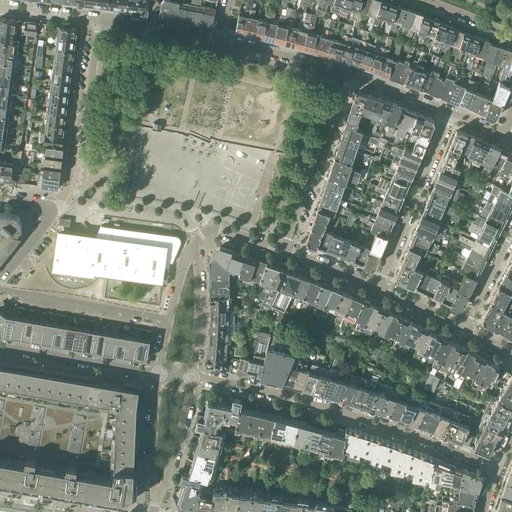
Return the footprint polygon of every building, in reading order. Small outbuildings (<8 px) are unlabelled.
[(114,8),(117,8),(118,0),(107,0),(107,7),(108,8),(113,9),(114,8)] [(126,9),(127,9),(128,0),(118,0),(117,8),(120,8),(121,10),(125,10),(126,9)] [(134,10),(137,11),(138,0),(128,0),(127,9),(128,9),(128,11),(133,11),(134,10)] [(148,13),(155,5),(159,0),(138,0),(137,11),(142,11),(142,12),(148,13)] [(151,14),(167,17),(170,0),(169,0),(163,0),(161,2),(160,8),(157,8),(155,5),(148,13),(151,14)] [(167,17),(176,19),(179,0),(174,0),(174,1),(170,0),(167,17)] [(179,0),(176,19),(184,20),(187,4),(183,3),(183,0),(179,0)] [(184,20),(192,22),(196,0),(191,0),(191,4),(187,4),(184,20)] [(196,0),(192,22),(200,23),(203,7),(199,6),(200,0),(196,0)] [(235,31),(245,34),(251,5),(252,0),(241,0),(241,2),(246,3),(243,15),(239,14),(237,23),(235,31)] [(305,0),(301,11),(304,12),(305,10),(307,5),(308,5),(310,0),(305,0)] [(316,9),(315,14),(317,15),(319,16),(324,0),(319,0),(316,9)] [(329,2),(332,4),(333,0),(324,0),(319,16),(323,17),(329,2)] [(338,14),(339,11),(342,0),(333,0),(332,4),(336,5),(333,15),(332,19),(336,20),(338,14)] [(349,9),(350,7),(352,0),(342,0),(339,11),(348,13),(349,9)] [(352,0),(350,7),(354,8),(350,19),(355,20),(361,0),(352,0)] [(363,11),(367,13),(371,0),(361,0),(355,20),(353,26),(358,27),(363,11)] [(380,0),(371,0),(367,13),(371,14),(368,21),(369,25),(372,26),(373,23),(380,0)] [(380,17),(384,18),(389,2),(381,0),(380,0),(373,23),(377,25),(380,17)] [(382,36),(387,38),(390,29),(398,5),(389,2),(384,18),(388,19),(382,36)] [(245,34),(254,36),(259,18),(253,17),(255,10),(252,9),(253,5),(251,5),(245,34)] [(398,5),(390,29),(394,30),(397,23),(401,24),(406,8),(398,5)] [(203,7),(200,23),(212,26),(215,9),(203,7)] [(273,41),(283,43),(292,9),(289,8),(287,7),(285,16),(284,20),(279,19),(273,41)] [(263,38),(273,41),(279,19),(274,18),(276,9),(271,8),(269,13),(263,38)] [(402,33),(407,34),(414,11),(406,8),(401,24),(404,25),(402,33)] [(283,43),(293,46),(297,29),(292,28),(294,20),(293,20),(295,16),(294,15),(295,10),(292,9),(283,43)] [(418,30),(422,16),(423,14),(414,11),(407,34),(403,44),(407,45),(410,36),(411,36),(413,28),(418,30)] [(254,36),(263,38),(269,13),(265,12),(264,20),(259,18),(254,36)] [(293,46),(302,49),(311,14),(311,13),(306,13),(301,30),(297,29),(293,46)] [(311,14),(302,49),(312,52),(316,34),(312,33),(317,15),(315,14),(311,13),(311,14)] [(418,40),(423,42),(431,18),(422,16),(418,30),(417,32),(421,33),(418,40)] [(0,18),(0,29),(15,32),(16,20),(0,18)] [(322,54),(330,20),(331,19),(326,18),(321,35),(316,34),(312,52),(322,54)] [(430,36),(434,37),(439,21),(438,21),(438,19),(435,18),(433,19),(431,18),(423,42),(427,44),(427,43),(430,36)] [(25,22),(16,20),(15,32),(16,32),(26,34),(31,34),(36,35),(37,35),(38,23),(25,22)] [(322,54),(332,57),(336,40),(331,38),(335,21),(330,20),(322,54)] [(437,56),(440,48),(448,24),(439,21),(434,37),(438,39),(435,46),(436,47),(433,55),(437,56)] [(332,57),(341,60),(349,25),(345,24),(340,41),(336,40),(332,57)] [(448,24),(440,48),(444,49),(445,47),(448,48),(450,45),(450,43),(456,29),(456,27),(448,24)] [(341,60),(351,63),(355,45),(350,44),(354,27),(349,25),(341,60)] [(59,26),(57,37),(75,39),(75,35),(77,34),(78,31),(76,29),(76,28),(59,26)] [(0,29),(0,40),(18,43),(19,38),(15,38),(16,32),(15,32),(0,29)] [(452,53),(456,55),(464,32),(456,29),(450,43),(450,45),(454,46),(452,53)] [(360,66),(366,42),(367,36),(368,31),(367,31),(364,30),(360,47),(355,45),(351,63),(360,66)] [(453,63),(456,64),(462,66),(463,62),(459,61),(462,53),(466,54),(467,51),(472,35),(464,32),(456,55),(453,63)] [(29,44),(33,45),(34,42),(35,42),(35,41),(36,35),(31,34),(26,34),(25,44),(29,44)] [(481,38),(472,35),(467,51),(471,52),(468,62),(472,65),(481,38)] [(57,37),(56,47),(73,50),(74,46),(76,45),(76,41),(75,40),(75,39),(57,37)] [(379,73),(388,76),(392,58),(387,57),(391,39),(387,38),(386,42),(385,47),(379,73)] [(471,69),(473,70),(477,72),(477,71),(478,72),(481,65),(477,64),(479,57),(483,58),(489,42),(489,40),(481,38),(472,65),(471,69)] [(0,47),(0,48),(0,50),(0,51),(17,53),(17,49),(18,48),(18,45),(18,44),(18,43),(0,40),(0,47)] [(365,68),(370,70),(374,52),(375,46),(375,45),(370,44),(371,43),(369,42),(366,42),(360,66),(365,68)] [(483,75),(486,76),(497,45),(489,42),(483,58),(487,60),(485,67),(486,67),(483,75)] [(487,77),(490,78),(491,78),(496,63),(501,64),(506,48),(497,45),(486,76),(487,77)] [(374,52),(370,70),(379,73),(385,47),(381,46),(380,46),(380,48),(375,46),(374,52)] [(56,47),(55,58),(72,60),(72,57),(74,56),(75,52),(73,51),(73,50),(56,47)] [(499,82),(504,84),(511,58),(511,50),(506,48),(501,64),(504,65),(502,72),(502,73),(499,82)] [(0,61),(15,64),(15,63),(16,62),(17,59),(16,58),(19,58),(19,54),(17,53),(0,51),(0,61)] [(396,79),(403,82),(411,66),(407,65),(412,55),(408,53),(404,62),(396,79)] [(418,87),(426,90),(441,58),(437,56),(433,55),(431,61),(435,62),(430,73),(426,71),(426,72),(418,87)] [(55,58),(53,69),(71,71),(71,67),(73,66),(73,62),(72,61),(72,60),(55,58)] [(388,76),(396,79),(404,62),(398,59),(398,61),(392,58),(388,76)] [(403,82),(411,85),(422,60),(419,58),(415,67),(411,66),(403,82)] [(445,59),(441,58),(426,90),(434,94),(441,78),(441,77),(437,75),(444,61),(445,59)] [(422,60),(411,85),(418,87),(426,72),(422,70),(427,61),(423,59),(422,60)] [(0,72),(14,74),(16,74),(17,70),(14,70),(15,69),(16,66),(15,64),(0,61),(0,72)] [(441,97),(455,67),(456,64),(453,63),(449,61),(447,64),(451,65),(445,80),(441,78),(434,94),(441,97)] [(458,69),(455,67),(441,97),(449,100),(458,79),(460,76),(460,75),(456,73),(458,69)] [(50,80),(52,80),(69,82),(70,78),(72,77),(72,73),(70,72),(71,71),(53,69),(52,75),(50,75),(50,80)] [(458,103),(466,107),(474,90),(470,88),(477,72),(473,70),(467,83),(458,103)] [(0,82),(12,85),(14,74),(0,72),(0,82)] [(449,100),(458,103),(467,83),(458,79),(449,100)] [(52,80),(51,90),(68,92),(68,89),(70,88),(71,84),(69,83),(69,82),(52,80)] [(467,107),(476,111),(486,87),(488,82),(485,81),(482,86),(479,92),(474,90),(466,107),(467,107)] [(0,93),(11,95),(12,91),(12,90),(13,87),(12,86),(12,85),(0,82),(0,93)] [(499,82),(492,98),(484,115),(492,118),(496,117),(510,86),(504,84),(499,82)] [(486,87),(476,111),(484,115),(492,98),(487,96),(490,89),(490,88),(486,87)] [(45,100),(49,101),(66,103),(67,99),(69,99),(69,95),(68,93),(68,92),(51,90),(50,97),(45,97),(45,100)] [(345,124),(356,128),(358,121),(367,94),(359,91),(356,93),(345,124)] [(0,104),(10,106),(10,105),(10,104),(11,101),(10,100),(11,95),(0,93),(0,104)] [(367,94),(358,121),(362,123),(365,112),(369,114),(375,97),(367,94)] [(375,97),(369,114),(373,115),(368,127),(373,128),(373,126),(383,100),(375,97)] [(383,100),(373,126),(375,127),(376,124),(378,124),(381,118),(385,119),(391,103),(383,100)] [(49,101),(48,112),(65,114),(66,110),(67,109),(68,105),(66,104),(66,103),(49,101)] [(389,122),(385,132),(391,134),(395,123),(401,107),(391,103),(385,119),(385,120),(389,122)] [(0,115),(8,116),(9,112),(10,111),(10,108),(10,107),(10,106),(0,104),(0,115)] [(394,142),(396,143),(409,110),(401,107),(395,123),(399,125),(395,135),(396,135),(394,142)] [(396,143),(399,144),(400,144),(403,138),(407,128),(411,130),(417,113),(409,110),(396,143)] [(44,121),(45,121),(64,124),(64,121),(66,120),(66,116),(65,115),(65,114),(48,112),(46,111),(45,117),(44,117),(44,121)] [(410,141),(414,143),(425,116),(417,113),(411,130),(414,131),(410,141)] [(0,125),(7,127),(7,126),(8,125),(8,122),(8,121),(8,116),(0,115),(0,125)] [(414,143),(412,149),(421,153),(434,122),(433,119),(425,116),(414,143)] [(45,121),(43,132),(62,134),(63,131),(65,130),(65,126),(64,125),(64,124),(45,121)] [(369,142),(377,145),(385,147),(386,144),(388,140),(379,137),(378,140),(361,134),(363,130),(356,128),(345,124),(343,133),(364,140),(369,142)] [(456,131),(444,162),(454,166),(457,157),(467,133),(459,130),(457,131),(456,131)] [(42,142),(47,143),(63,145),(64,134),(62,134),(43,132),(40,131),(39,135),(43,136),(42,142)] [(340,141),(363,149),(365,143),(368,144),(369,142),(377,145),(369,142),(364,140),(343,133),(340,141)] [(464,151),(467,153),(474,137),(467,133),(457,157),(461,158),(464,151)] [(462,165),(461,169),(467,172),(483,140),(474,137),(467,153),(471,154),(468,160),(465,159),(462,165)] [(25,153),(30,153),(31,154),(32,151),(33,141),(26,140),(25,153)] [(483,140),(467,172),(470,174),(472,170),(471,170),(474,163),(476,164),(478,158),(482,159),(490,143),(483,140)] [(365,158),(371,160),(378,163),(380,157),(375,155),(374,156),(363,152),(364,149),(363,149),(340,141),(337,149),(365,158)] [(47,143),(46,153),(62,155),(63,145),(47,143)] [(490,143),(482,159),(482,160),(486,162),(478,177),(483,179),(486,174),(489,170),(500,148),(490,143)] [(393,146),(392,150),(396,151),(418,161),(421,153),(412,149),(409,148),(405,146),(403,150),(393,146)] [(491,175),(495,177),(508,151),(500,148),(489,170),(492,171),(491,175)] [(337,149),(335,157),(352,163),(352,162),(353,159),(364,163),(365,158),(337,149)] [(394,156),(392,159),(415,169),(418,161),(396,151),(392,150),(390,154),(394,156)] [(505,177),(508,171),(511,161),(511,153),(508,151),(495,177),(492,183),(497,185),(501,175),(505,177)] [(44,164),(60,166),(62,155),(46,153),(44,153),(43,153),(42,157),(45,157),(44,164)] [(335,157),(331,166),(359,176),(365,178),(367,173),(360,171),(351,168),(352,163),(335,157)] [(392,159),(389,167),(412,176),(415,169),(392,159)] [(2,161),(0,176),(0,180),(9,181),(10,180),(11,180),(13,163),(2,161)] [(24,172),(26,172),(28,173),(30,162),(28,162),(20,171),(24,172)] [(444,162),(440,170),(466,181),(467,178),(468,177),(459,173),(461,169),(457,167),(454,166),(444,162)] [(40,170),(40,174),(59,177),(60,166),(44,164),(43,170),(40,170)] [(331,166),(328,177),(345,183),(347,178),(357,181),(357,180),(359,176),(331,166)] [(393,174),(392,178),(408,184),(412,176),(389,167),(386,166),(384,170),(393,174)] [(466,181),(440,170),(437,178),(459,187),(461,184),(465,185),(466,181)] [(26,172),(24,172),(16,182),(25,184),(26,172)] [(59,177),(40,174),(39,178),(38,178),(37,185),(57,188),(59,177)] [(345,183),(328,177),(325,185),(359,197),(360,194),(353,192),(353,190),(350,189),(344,186),(345,183)] [(377,186),(403,197),(405,192),(408,184),(392,178),(390,182),(384,179),(383,181),(379,179),(376,185),(377,186)] [(460,188),(459,187),(437,178),(433,187),(461,198),(462,199),(464,194),(459,192),(460,188)] [(482,186),(474,182),(472,189),(478,192),(479,192),(482,186)] [(385,194),(383,198),(400,204),(403,197),(377,186),(376,185),(370,183),(368,187),(385,194)] [(323,193),(339,199),(341,195),(352,199),(353,197),(359,199),(359,197),(325,185),(323,193)] [(491,192),(511,202),(511,192),(504,189),(501,188),(499,192),(494,189),(494,188),(490,186),(488,191),(491,192)] [(433,187),(430,194),(447,201),(449,197),(459,202),(461,198),(433,187)] [(510,211),(511,206),(511,202),(491,192),(487,200),(494,203),(510,211)] [(346,210),(350,212),(351,210),(347,208),(344,207),(345,205),(346,201),(339,199),(323,193),(320,201),(346,210)] [(427,202),(453,213),(454,209),(445,205),(447,201),(430,194),(427,202)] [(370,202),(374,203),(396,213),(400,204),(383,198),(382,202),(372,198),(370,202)] [(347,220),(348,220),(353,222),(356,214),(354,213),(352,213),(350,212),(346,210),(320,201),(317,209),(332,214),(334,215),(336,211),(348,215),(347,220)] [(464,208),(470,211),(473,203),(467,201),(464,208)] [(374,203),(370,202),(370,204),(373,205),(372,207),(373,207),(378,210),(377,214),(393,221),(396,213),(374,203)] [(427,202),(425,206),(458,220),(460,216),(453,213),(427,202)] [(482,203),(480,207),(506,219),(510,211),(494,203),(492,207),(482,203)] [(425,206),(422,214),(439,221),(441,216),(449,219),(449,218),(458,222),(458,220),(425,206)] [(479,216),(486,219),(502,227),(506,219),(480,207),(479,208),(482,210),(479,216)] [(309,244),(316,246),(320,236),(319,236),(321,231),(322,231),(326,221),(329,222),(332,214),(317,209),(307,240),(309,243),(309,244)] [(0,241),(9,249),(21,234),(17,233),(21,228),(22,227),(22,226),(21,224),(21,223),(21,221),(20,220),(19,219),(19,217),(18,216),(17,215),(16,215),(0,212),(0,241)] [(316,246),(326,250),(333,233),(327,231),(330,225),(335,227),(339,217),(334,215),(332,214),(329,222),(326,221),(322,231),(321,231),(319,236),(320,236),(316,246)] [(365,215),(364,218),(390,229),(393,221),(377,214),(375,217),(369,215),(368,215),(368,216),(365,215)] [(422,214),(419,222),(445,233),(446,230),(447,229),(442,227),(441,227),(443,223),(439,221),(422,214)] [(371,229),(377,232),(387,236),(390,229),(364,218),(361,216),(359,220),(372,225),(371,229)] [(475,218),(473,222),(498,235),(502,227),(486,219),(484,223),(475,218)] [(335,254),(345,257),(351,240),(346,238),(353,222),(348,220),(347,225),(335,254)] [(419,222),(415,230),(432,238),(434,233),(440,236),(441,234),(444,235),(445,233),(419,222)] [(473,222),(471,226),(496,238),(498,235),(473,222)] [(333,233),(326,250),(335,254),(347,225),(343,223),(338,235),(333,233)] [(54,253),(46,263),(46,266),(47,268),(48,270),(49,272),(50,273),(52,275),(53,277),(55,278),(56,280),(58,281),(60,282),(62,283),(64,284),(66,285),(68,285),(71,286),(73,286),(75,286),(77,286),(79,286),(82,285),(84,285),(86,284),(88,283),(90,282),(92,281),(94,280),(95,278),(97,277),(98,276),(166,285),(168,276),(170,261),(172,262),(175,256),(178,247),(180,243),(180,241),(179,239),(178,237),(176,236),(100,225),(99,230),(94,239),(93,239),(56,234),(54,253)] [(469,230),(471,231),(469,235),(476,238),(492,246),(496,238),(471,226),(469,230)] [(351,240),(345,257),(354,261),(364,234),(365,231),(361,230),(357,242),(351,240)] [(415,230),(412,238),(438,249),(439,245),(430,241),(432,238),(415,230)] [(377,232),(372,244),(363,265),(371,268),(374,266),(387,236),(377,232)] [(354,261),(363,265),(372,244),(366,241),(369,236),(364,234),(354,261)] [(461,235),(459,239),(488,254),(492,246),(476,238),(474,242),(461,235)] [(455,251),(452,256),(480,270),(488,254),(459,239),(453,236),(450,242),(463,249),(460,254),(455,251)] [(438,249),(412,238),(408,247),(422,252),(425,253),(425,254),(427,249),(436,253),(438,249)] [(0,241),(0,259),(9,249),(0,241)] [(236,268),(240,270),(245,255),(220,247),(220,246),(219,247),(214,252),(231,269),(234,271),(236,268)] [(398,280),(405,283),(410,274),(409,274),(411,269),(412,269),(415,263),(417,258),(419,259),(422,252),(408,247),(396,276),(398,279),(398,280)] [(229,271),(231,269),(214,252),(209,258),(208,258),(208,259),(209,259),(210,275),(229,275),(229,271)] [(414,287),(422,270),(427,261),(422,259),(425,253),(422,252),(419,259),(417,258),(415,263),(412,269),(411,269),(409,274),(410,274),(405,283),(409,285),(408,286),(413,288),(414,287)] [(461,269),(467,272),(477,277),(480,270),(452,256),(449,254),(447,258),(462,266),(461,269)] [(258,285),(259,285),(260,281),(266,262),(245,255),(240,270),(239,274),(245,276),(244,279),(253,283),(254,279),(259,281),(258,285)] [(260,281),(259,285),(258,291),(256,298),(263,300),(266,293),(267,292),(263,290),(263,289),(270,291),(271,291),(275,282),(272,281),(277,266),(266,262),(260,281)] [(258,311),(268,315),(287,270),(277,266),(272,281),(275,282),(271,291),(270,293),(267,292),(266,293),(263,300),(258,311)] [(424,292),(433,296),(443,275),(436,271),(438,266),(436,266),(434,270),(430,278),(431,279),(429,283),(427,282),(425,287),(426,287),(424,292)] [(414,287),(424,292),(426,287),(425,287),(427,282),(429,283),(431,279),(430,278),(434,270),(430,268),(428,273),(422,270),(414,287)] [(455,281),(461,269),(458,268),(455,273),(449,287),(449,288),(447,292),(446,291),(444,296),(442,301),(450,304),(451,305),(461,284),(455,281)] [(282,316),(292,294),(300,275),(287,270),(268,315),(280,320),(282,316)] [(444,274),(443,275),(433,296),(442,301),(444,296),(446,291),(447,292),(449,288),(449,287),(455,273),(452,272),(450,277),(444,274)] [(467,272),(463,279),(473,284),(477,277),(467,272)] [(511,276),(505,273),(502,280),(511,285),(511,276)] [(229,281),(229,275),(210,275),(210,286),(233,286),(233,281),(229,281)] [(293,303),(299,306),(310,278),(306,277),(300,275),(292,294),(296,296),(293,303)] [(308,300),(312,302),(321,283),(316,281),(316,280),(310,278),(299,306),(305,308),(308,300)] [(461,284),(451,305),(457,308),(458,308),(461,307),(473,284),(463,279),(461,284)] [(492,326),(511,292),(511,290),(511,285),(502,280),(483,318),(484,322),(492,326)] [(319,317),(320,314),(332,287),(327,285),(327,283),(322,281),(322,283),(321,283),(312,302),(317,304),(314,311),(318,313),(317,316),(319,317)] [(233,291),(233,286),(210,286),(210,297),(229,297),(230,297),(230,291),(233,291)] [(329,309),(333,310),(342,291),(336,289),(336,288),(332,287),(320,314),(326,316),(329,309)] [(335,320),(341,322),(352,295),(348,293),(348,294),(342,291),(333,310),(338,312),(335,320)] [(492,326),(503,332),(511,314),(511,300),(511,301),(507,299),(511,292),(492,326)] [(354,320),(356,317),(364,298),(363,300),(357,297),(352,295),(341,322),(346,325),(350,318),(354,320)] [(229,304),(229,297),(210,297),(210,309),(234,309),(235,304),(229,304)] [(356,328),(361,330),(373,304),(369,302),(368,302),(369,300),(364,298),(356,317),(360,318),(356,328)] [(361,330),(366,332),(371,334),(373,330),(382,308),(378,306),(373,304),(361,330)] [(248,308),(248,309),(248,318),(254,318),(256,311),(248,308)] [(375,336),(380,338),(392,312),(389,311),(382,308),(373,330),(377,332),(375,336)] [(234,322),(234,309),(210,309),(210,320),(228,322),(234,322)] [(390,331),(394,333),(402,317),(398,315),(392,312),(380,338),(386,341),(390,331)] [(511,314),(503,332),(511,337),(511,314)] [(2,334),(13,336),(16,317),(6,315),(2,334)] [(13,336),(23,338),(26,318),(16,317),(13,336)] [(314,327),(324,331),(326,327),(320,325),(322,319),(318,317),(314,327)] [(394,345),(400,347),(412,322),(408,320),(402,317),(394,333),(399,336),(394,345)] [(23,338),(33,340),(37,320),(26,318),(23,338)] [(33,340),(43,342),(47,322),(37,320),(33,340)] [(228,334),(228,322),(210,320),(209,332),(228,334)] [(43,342),(54,343),(57,324),(47,322),(43,342)] [(409,341),(414,343),(422,327),(417,324),(412,322),(400,347),(405,350),(409,341)] [(54,343),(64,345),(67,325),(57,324),(54,343)] [(64,345),(74,347),(78,327),(67,325),(64,345)] [(74,347),(84,349),(88,329),(78,327),(74,347)] [(414,354),(419,357),(432,331),(428,329),(422,327),(414,343),(418,345),(414,354)] [(84,349),(95,350),(98,331),(88,329),(84,349)] [(260,379),(270,335),(271,333),(259,330),(253,359),(252,358),(248,376),(260,379)] [(95,350),(105,352),(108,332),(98,331),(95,350)] [(333,337),(344,341),(346,336),(335,331),(333,337)] [(431,358),(432,355),(442,336),(442,334),(439,333),(437,334),(432,331),(419,357),(425,359),(426,356),(431,358)] [(105,352),(115,354),(119,334),(108,332),(105,352)] [(227,346),(228,334),(209,332),(209,344),(227,346)] [(115,354),(125,356),(129,336),(119,334),(115,354)] [(282,384),(293,360),(295,354),(294,353),(294,354),(290,353),(293,340),(270,335),(260,379),(282,384)] [(125,356),(136,357),(139,338),(129,336),(125,356)] [(437,370),(439,367),(451,341),(448,339),(448,340),(448,339),(448,338),(444,336),(443,337),(442,336),(432,355),(431,358),(430,360),(434,362),(432,366),(433,366),(429,373),(431,374),(434,375),(437,370)] [(139,338),(136,357),(146,359),(150,340),(139,338)] [(451,365),(453,363),(461,346),(457,344),(451,341),(439,367),(444,369),(447,363),(451,365)] [(365,348),(372,352),(374,346),(367,343),(365,348)] [(226,358),(227,346),(209,344),(208,356),(225,358),(226,358)] [(372,352),(371,352),(381,357),(384,351),(374,346),(372,352)] [(452,374),(458,377),(471,351),(466,349),(461,346),(453,363),(451,365),(451,366),(454,367),(455,369),(452,374)] [(467,371),(471,373),(480,356),(475,354),(475,353),(471,351),(458,377),(456,381),(453,385),(459,388),(463,379),(467,371)] [(331,367),(333,368),(336,360),(341,361),(343,356),(336,354),(335,357),(331,367)] [(224,365),(225,358),(208,356),(206,368),(226,371),(227,366),(224,365)] [(236,374),(248,376),(252,358),(240,356),(237,368),(236,374)] [(471,384),(477,387),(489,361),(485,359),(480,356),(471,373),(476,375),(471,384)] [(0,481),(127,503),(137,496),(137,477),(136,477),(135,476),(135,475),(135,473),(135,469),(136,469),(138,469),(140,406),(143,385),(123,382),(123,384),(123,385),(107,383),(104,382),(104,380),(104,378),(1,360),(0,362),(0,363),(0,481)] [(282,384),(293,387),(295,382),(294,382),(296,377),(298,378),(300,373),(299,373),(303,363),(302,362),(302,363),(293,360),(282,384)] [(489,361),(477,387),(482,389),(487,380),(494,384),(496,385),(499,379),(494,376),(499,367),(494,364),(489,361)] [(293,387),(301,389),(309,371),(305,370),(307,364),(303,363),(299,373),(300,373),(298,378),(296,377),(294,382),(295,382),(293,387)] [(301,389),(312,391),(313,387),(312,387),(314,382),(316,383),(318,378),(317,378),(321,368),(316,366),(313,372),(309,371),(301,389)] [(330,370),(321,394),(331,397),(342,371),(334,368),(333,368),(331,367),(330,370)] [(312,391),(321,394),(330,370),(321,368),(317,378),(318,378),(316,383),(314,382),(312,387),(313,387),(312,391)] [(437,370),(434,375),(444,380),(447,375),(437,370)] [(495,376),(500,379),(503,373),(498,370),(495,376)] [(331,397),(340,400),(351,374),(347,372),(342,371),(331,397)] [(340,400),(350,403),(361,377),(362,374),(352,371),(351,374),(340,400)] [(431,374),(429,378),(424,387),(433,391),(439,378),(444,381),(444,380),(434,375),(431,374)] [(350,403),(359,406),(367,387),(364,386),(367,379),(361,377),(350,403)] [(363,407),(369,409),(381,383),(370,379),(367,387),(359,406),(363,407)] [(369,409),(379,412),(391,387),(381,383),(369,409)] [(459,388),(453,385),(448,396),(456,399),(461,389),(459,388)] [(379,412),(389,415),(400,390),(391,387),(379,412)] [(498,398),(511,405),(511,391),(511,392),(504,388),(503,389),(500,394),(498,398)] [(389,415),(399,419),(410,394),(406,393),(406,392),(400,390),(389,415)] [(399,419),(408,422),(419,397),(410,394),(399,419)] [(500,412),(508,416),(508,417),(511,410),(511,405),(498,398),(492,395),(484,410),(490,413),(498,417),(500,412)] [(230,418),(237,419),(240,406),(241,399),(229,397),(228,403),(212,400),(210,398),(207,399),(222,418),(224,416),(225,417),(224,420),(225,420),(230,421),(230,418)] [(408,422),(418,425),(429,401),(427,400),(425,408),(423,407),(425,400),(421,398),(419,397),(408,422)] [(207,404),(205,414),(219,416),(221,419),(222,418),(207,399),(205,401),(207,404)] [(422,427),(432,431),(443,407),(429,401),(418,425),(422,427)] [(240,428),(247,429),(252,408),(240,406),(237,419),(235,429),(239,430),(240,428)] [(432,431),(441,435),(452,411),(449,409),(443,407),(432,431)] [(254,434),(258,435),(263,411),(252,408),(247,429),(255,431),(254,434)] [(441,435),(451,439),(463,414),(453,410),(452,411),(441,435)] [(263,433),(270,434),(271,432),(275,414),(263,411),(258,435),(262,435),(263,433)] [(490,413),(485,423),(501,430),(506,420),(508,416),(500,412),(498,417),(490,413)] [(195,426),(201,427),(202,427),(216,430),(217,423),(221,423),(221,419),(219,416),(205,414),(204,415),(198,414),(195,426)] [(271,432),(270,434),(268,442),(271,443),(277,441),(277,439),(281,440),(287,417),(275,414),(271,432)] [(463,414),(451,439),(461,442),(466,432),(468,427),(468,426),(473,418),(463,414)] [(286,438),(294,440),(299,420),(287,417),(281,440),(285,441),(286,438)] [(300,445),(305,446),(308,432),(310,423),(299,420),(294,440),(301,442),(300,445)] [(483,428),(478,437),(487,441),(489,437),(496,440),(497,440),(498,436),(501,430),(485,423),(481,421),(479,426),(483,428)] [(309,444),(317,447),(322,426),(310,423),(308,432),(305,446),(308,447),(309,444)] [(323,451),(328,453),(334,430),(322,426),(317,447),(324,449),(323,451)] [(201,427),(199,438),(221,443),(222,444),(223,439),(221,438),(222,431),(216,430),(202,427),(201,427)] [(347,459),(353,460),(357,430),(353,429),(346,427),(345,433),(343,445),(350,448),(349,451),(348,450),(347,459)] [(342,454),(343,445),(345,433),(334,430),(328,453),(331,454),(332,451),(342,454)] [(359,451),(365,453),(368,434),(363,432),(357,430),(353,460),(359,461),(360,455),(359,454),(359,451)] [(473,435),(471,434),(468,432),(466,432),(461,442),(468,445),(470,440),(473,435)] [(368,467),(374,467),(379,437),(375,436),(368,434),(365,453),(372,455),(371,458),(370,458),(368,467)] [(473,435),(470,440),(476,443),(474,447),(474,448),(490,455),(495,444),(496,440),(489,437),(487,441),(478,437),(473,435)] [(381,458),(387,461),(390,441),(384,439),(385,439),(379,437),(374,467),(381,469),(382,462),(381,462),(381,458)] [(199,438),(195,450),(216,455),(218,448),(221,449),(222,444),(221,443),(199,438)] [(391,474),(397,475),(401,445),(397,443),(396,443),(390,441),(387,461),(394,463),(393,466),(392,465),(391,474)] [(403,466),(409,468),(412,449),(406,447),(401,445),(397,475),(403,476),(404,470),(402,469),(403,466)] [(412,482),(418,483),(423,453),(418,451),(418,452),(412,449),(409,468),(415,470),(415,474),(413,473),(412,482)] [(195,450),(192,461),(215,468),(216,463),(214,462),(216,455),(195,450)] [(425,473),(431,475),(433,457),(428,455),(423,453),(418,483),(425,483),(426,477),(424,477),(425,473)] [(439,490),(441,481),(444,462),(433,457),(431,475),(430,478),(437,479),(435,489),(439,490)] [(192,461),(188,473),(204,478),(208,479),(211,480),(211,479),(213,473),(215,468),(192,461)] [(444,484),(452,485),(454,466),(444,462),(441,481),(445,481),(444,484)] [(455,483),(460,484),(463,469),(454,466),(452,485),(455,485),(455,483)] [(460,484),(460,486),(478,488),(481,480),(479,476),(463,469),(460,484)] [(184,485),(183,488),(192,490),(193,489),(197,491),(201,488),(204,478),(188,473),(182,471),(177,483),(184,485)] [(320,472),(320,477),(338,481),(339,476),(333,475),(320,472)] [(511,481),(507,479),(506,480),(500,496),(511,500),(511,499),(511,481)] [(211,509),(223,511),(227,487),(222,486),(222,489),(214,488),(213,495),(211,509)] [(459,492),(458,498),(474,501),(477,489),(478,488),(460,486),(460,488),(456,487),(453,491),(459,492)] [(223,511),(227,511),(236,511),(239,492),(232,491),(232,488),(227,487),(223,511)] [(382,488),(372,487),(371,495),(381,496),(382,488)] [(181,505),(197,507),(199,494),(203,491),(201,488),(197,491),(193,489),(192,490),(183,488),(178,499),(181,505)] [(236,511),(249,511),(252,491),(248,490),(247,493),(239,492),(236,511)] [(210,511),(211,509),(213,495),(205,494),(205,491),(203,491),(199,494),(197,507),(198,507),(197,511),(210,511)] [(249,511),(261,511),(264,496),(257,495),(257,492),(252,491),(249,511)] [(261,511),(274,511),(277,495),(273,494),(272,495),(265,493),(264,496),(261,511)] [(274,511),(287,511),(290,500),(282,499),(282,496),(277,495),(274,511)] [(497,509),(511,511),(511,499),(511,500),(500,496),(497,509)] [(441,505),(472,509),(474,501),(458,498),(454,497),(453,502),(442,501),(441,505)] [(287,511),(300,511),(303,499),(298,498),(298,501),(290,500),(287,511)] [(300,511),(313,511),(315,503),(307,502),(307,499),(303,499),(300,511)] [(333,511),(334,506),(335,503),(324,502),(323,505),(315,503),(313,511),(333,511)] [(396,511),(398,504),(393,503),(391,503),(390,511),(389,511),(396,511)]
